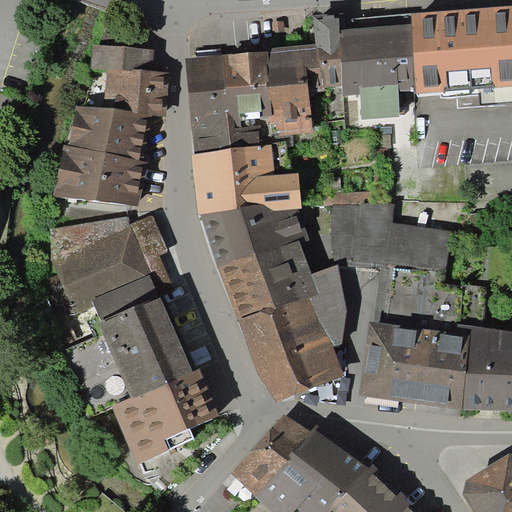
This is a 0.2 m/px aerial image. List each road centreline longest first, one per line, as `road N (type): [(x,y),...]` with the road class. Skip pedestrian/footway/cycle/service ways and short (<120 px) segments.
road 1 (residential): [(188,0),(174,33),(179,195),(243,379),(265,409)]
road 2 (residential): [(265,409),(393,428)]
road 3 (residential): [(265,409),(187,511)]
